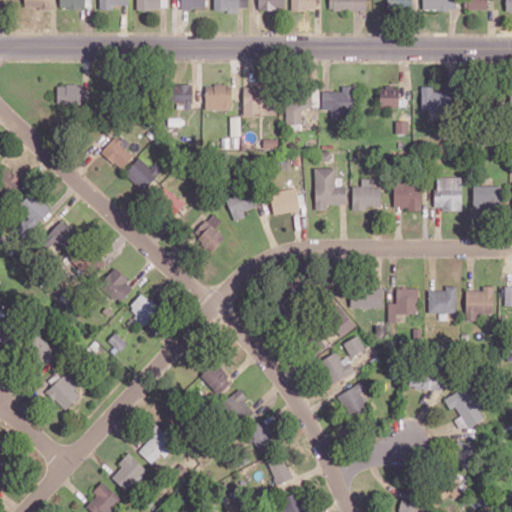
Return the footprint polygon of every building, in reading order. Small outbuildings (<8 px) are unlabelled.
[(50,0),(23,0),(24,8),(51,8),(50,0)] [(59,0),(59,8),(85,8),(84,0),(59,0)] [(99,0),(99,9),(112,9),(112,4),(128,4),(128,0),(99,0)] [(180,0),(180,8),(204,8),(204,0),(180,0)] [(213,0),(214,11),(239,11),(239,5),(247,5),(247,0),(213,0)] [(257,0),(258,9),(284,9),(284,0),(257,0)] [(291,0),(291,10),(315,9),(315,0),(291,0)] [(328,0),(329,10),(366,9),(365,0),(328,0)] [(386,0),(387,10),(411,9),(410,0),(386,0)] [(487,9),(487,0),(470,0),(471,0),(463,0),(463,8),(487,9)] [(193,107),(192,83),(172,84),(173,108),(193,107)] [(57,84),(56,102),(86,103),(86,85),(57,84)] [(205,109),(232,109),(231,84),(205,84),(205,109)] [(243,87),(243,115),(275,114),(274,86),(243,87)] [(322,90),(321,109),(353,109),(353,86),(342,86),(342,91),(322,90)] [(399,106),(398,86),(379,86),(379,107),(399,106)] [(319,106),(318,89),(285,89),(286,124),(301,124),(301,107),(319,106)] [(421,109),(453,110),(453,89),(421,89),(421,109)] [(120,169),(134,154),(115,137),(101,151),(120,169)] [(157,174),(139,157),(124,173),(143,190),(157,174)] [(314,167),(315,209),(327,209),(327,204),(346,203),(346,185),(336,185),(335,167),(314,167)] [(461,209),(461,176),(435,176),(435,209),(461,209)] [(352,185),(352,209),(365,209),(365,205),(381,205),(381,187),(373,187),(373,178),(361,178),(361,185),(352,185)] [(394,208),(421,208),(421,180),(394,180),(394,208)] [(174,215),(185,203),(166,185),(154,197),(174,215)] [(502,207),(502,185),(473,185),(473,207),(502,207)] [(234,220),(245,216),(243,210),(260,203),(253,186),(225,198),(234,220)] [(299,210),(296,188),(270,191),(273,213),(299,210)] [(25,214),(11,227),(21,238),(51,210),(32,191),(17,205),(25,214)] [(222,221),(213,212),(193,232),(211,251),(225,237),(215,227),(222,221)] [(76,238),(67,221),(41,235),(51,252),(76,238)] [(71,260),(90,278),(104,262),(85,244),(71,260)] [(99,284),(119,303),(134,286),(114,267),(99,284)] [(350,306),(382,307),(382,286),(351,285),(350,306)] [(456,285),(445,285),(445,290),(428,289),(428,312),(456,312),(456,285)] [(417,286),(396,287),(396,302),(387,302),(388,322),(396,321),(396,313),(417,313),(417,286)] [(466,289),(465,319),(475,320),(475,313),(493,313),(494,286),(483,286),(483,290),(466,289)] [(127,309),(147,324),(160,307),(140,292),(127,309)] [(340,336),(354,326),(338,303),(324,313),(340,336)] [(0,339),(11,344),(19,324),(0,316),(0,339)] [(343,342),(350,357),(365,350),(358,335),(343,342)] [(340,360),(336,352),(319,360),(331,383),(354,371),(346,356),(340,360)] [(199,376),(219,394),(232,380),(212,362),(199,376)] [(79,384),(66,371),(46,390),(65,410),(80,395),(73,389),(79,384)] [(409,388),(443,389),(444,373),(410,371),(409,388)] [(350,416),(369,405),(357,384),(338,395),(350,416)] [(460,415),(453,419),(461,431),(485,415),(466,385),(444,399),(450,409),(455,406),(460,415)] [(255,410),(237,389),(220,403),(238,425),(255,410)] [(259,451),(272,444),(261,421),(248,428),(259,451)] [(152,463),(160,455),(166,460),(169,456),(168,456),(178,445),(157,427),(137,450),(152,463)] [(471,441),(458,442),(459,453),(471,453),(471,441)] [(0,477),(14,463),(0,449),(0,477)] [(267,458),(275,484),(291,479),(283,453),(267,458)] [(109,476),(126,490),(146,468),(129,454),(109,476)] [(96,494),(85,506),(92,511),(106,511),(120,497),(102,481),(93,491),(96,494)] [(286,511),(308,511),(301,490),(281,498),(286,511)] [(398,511),(417,511),(420,501),(402,496),(398,511)]
